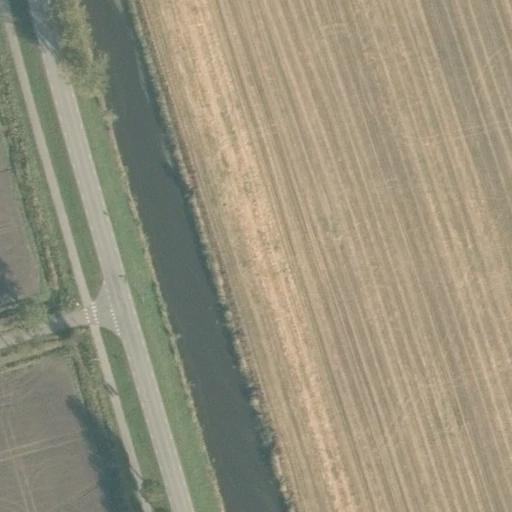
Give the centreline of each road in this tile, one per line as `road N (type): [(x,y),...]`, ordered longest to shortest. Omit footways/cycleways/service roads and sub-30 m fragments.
road 1 (secondary): [(122,306),(38,0)]
road 2 (secondary): [(182,511),(122,306)]
road 3 (unclassified): [(0,342),(122,306)]
